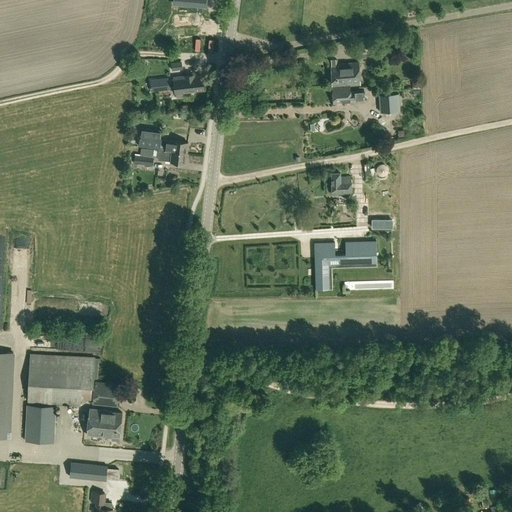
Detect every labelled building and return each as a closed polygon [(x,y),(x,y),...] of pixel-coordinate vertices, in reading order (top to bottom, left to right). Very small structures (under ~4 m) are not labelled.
[(360,38),(362,54),(378,51),(376,39),(375,35),(360,38)] [(172,62),(173,70),(183,69),(182,61),(172,62)] [(332,65),(333,86),(352,85),(352,86),(361,85),(360,63),(332,65)] [(203,76),(194,77),(194,74),(184,75),(184,76),(174,77),(174,79),(169,79),(169,77),(156,79),(157,90),(170,88),(170,86),(175,85),(176,92),(205,89),(203,76)] [(352,85),(333,86),(335,104),(353,103),(352,99),(365,98),(364,90),(353,91),(352,86),(352,85)] [(399,94),(379,95),(381,112),(400,111),(399,94)] [(143,127),(140,147),(158,149),(188,153),(190,143),(162,139),(163,130),(143,127)] [(155,151),(142,149),(141,156),(136,155),(135,162),(153,165),(155,151)] [(187,164),(188,153),(158,149),(157,157),(159,157),(158,160),(187,164)] [(341,177),(341,173),(333,173),(332,195),(352,195),(352,177),(341,177)] [(373,265),(372,242),(341,243),(341,252),(331,253),(331,243),(314,243),(316,289),(330,288),(329,266),(373,265)] [(0,282),(10,284),(11,277),(0,275),(0,282)] [(0,436),(9,437),(13,353),(0,351),(0,436)] [(81,406),(82,398),(92,399),(94,384),(94,383),(95,358),(30,354),(27,404),(81,406)] [(111,385),(95,383),(93,403),(109,404),(111,385)] [(54,441),(56,406),(28,405),(26,440),(54,441)] [(91,408),(88,435),(106,437),(105,442),(120,444),(123,412),(115,412),(115,411),(91,408)] [(84,411),(76,412),(76,429),(85,429),(84,411)] [(108,465),(71,461),(69,476),(107,480),(108,465)] [(489,507),(485,489),(480,490),(483,508),(489,507)] [(92,501),(98,502),(96,511),(115,511),(116,509),(104,508),(106,493),(93,492),(92,501)]
